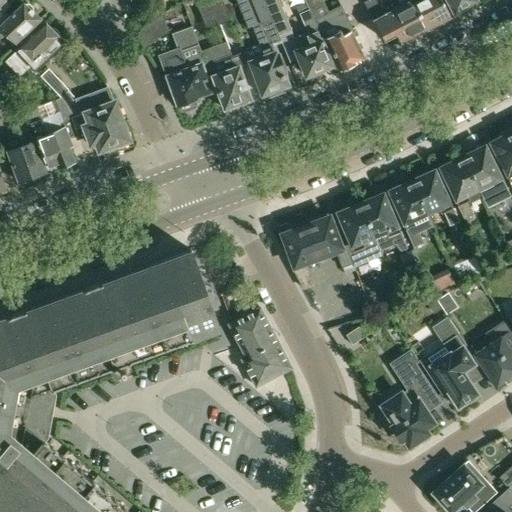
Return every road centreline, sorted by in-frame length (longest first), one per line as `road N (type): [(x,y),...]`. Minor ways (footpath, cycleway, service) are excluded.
road 1 (primary): [(511,26),(349,107),(170,176)]
road 2 (primary): [(228,198),(511,71)]
road 3 (unclassified): [(330,457),(326,385),(228,198)]
road 4 (primary): [(0,280),(228,198)]
road 5 (residential): [(62,0),(138,87),(170,176)]
road 6 (primary): [(170,176),(0,237)]
road 7 (residential): [(393,483),(511,405)]
